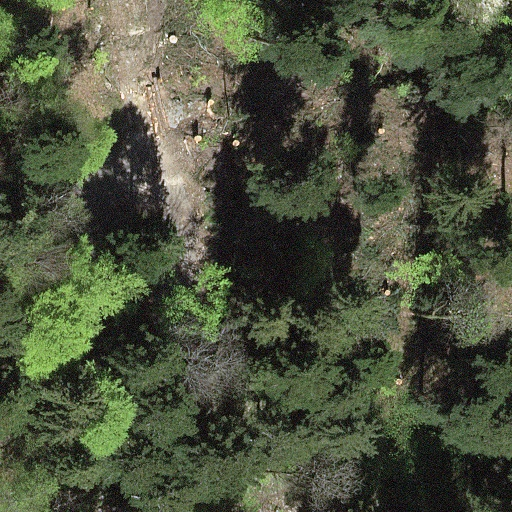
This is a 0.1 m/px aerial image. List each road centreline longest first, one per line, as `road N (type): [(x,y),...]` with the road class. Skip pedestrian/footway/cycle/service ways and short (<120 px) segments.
road 1 (track): [(121,511),(157,414),(174,319),(183,252),(173,213),(141,199),(92,226),(60,269),(0,395)]
road 2 (track): [(141,199),(131,0)]
